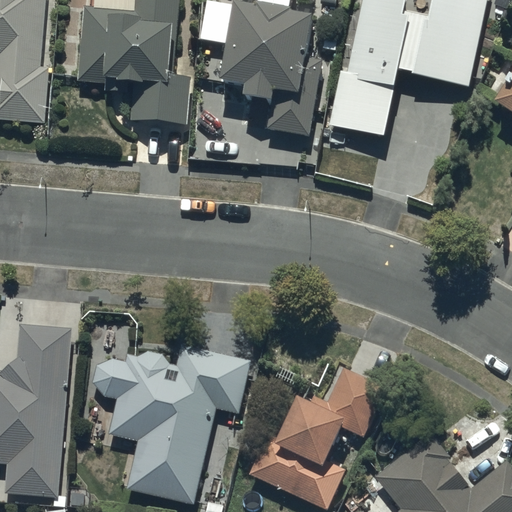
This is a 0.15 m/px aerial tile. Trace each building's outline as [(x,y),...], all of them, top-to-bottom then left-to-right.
[(0,0),(0,126),(45,129),(49,75),(41,75),(45,0),(0,0)] [(127,96),(134,97),(132,126),(188,130),(192,84),(171,83),(174,38),(177,38),(180,0),(95,0),(95,15),(85,14),(80,87),(105,88),(104,100),(126,102),(127,96)] [(435,0),(433,13),(408,8),(410,1),(404,0),(364,0),(348,80),(340,79),(329,134),(386,145),(399,80),(470,95),(488,0),(435,0)] [(306,60),(313,24),(290,20),(290,17),(258,12),(258,13),(234,9),(221,89),(245,93),(244,104),(270,109),(267,130),(310,137),(322,62),(306,60)] [(511,88),(496,115),(511,125),(511,88)] [(218,124),(220,103),(199,100),(196,121),(218,124)] [(59,505),(73,335),(19,332),(17,367),(3,378),(0,377),(0,468),(9,469),(7,501),(59,505)] [(103,402),(118,404),(109,441),(138,448),(126,495),(193,511),(217,416),(239,421),(252,368),(182,351),(177,373),(170,371),(162,362),(149,359),(125,368),(114,364),(97,372),(94,388),(103,402)] [(267,441),(249,482),(316,511),(330,511),(346,475),(331,469),(345,436),(365,445),(387,395),(344,376),(330,409),(315,402),(309,414),(299,410),(282,447),(267,441)] [(511,511),(511,471),(507,466),(472,495),(448,466),(451,463),(430,439),(376,484),(395,511),(511,511)]
